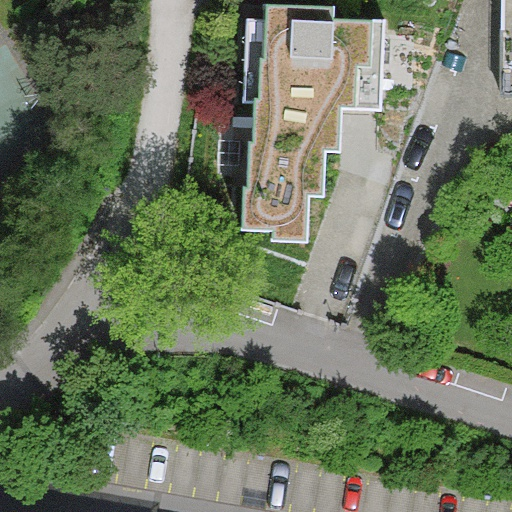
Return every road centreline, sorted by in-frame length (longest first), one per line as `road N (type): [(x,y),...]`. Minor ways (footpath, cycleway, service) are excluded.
road 1 (residential): [(511,418),(191,324),(129,317),(86,320),(0,390)]
road 2 (track): [(168,0),(155,163),(84,306),(86,320)]
